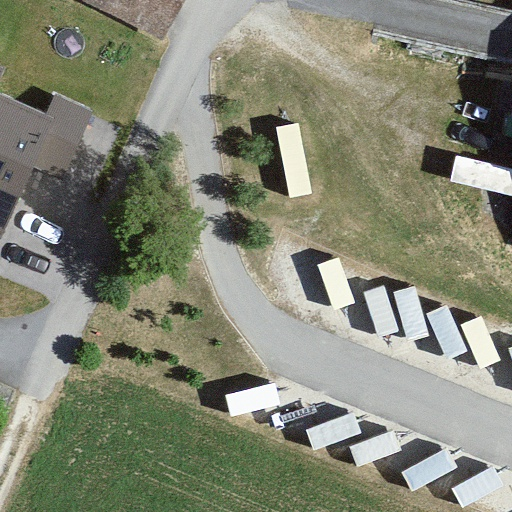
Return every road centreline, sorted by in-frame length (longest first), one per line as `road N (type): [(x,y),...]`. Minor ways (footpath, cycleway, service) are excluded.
road 1 (unknown): [(175,103),(213,134),(265,288),(292,334),(337,362),(511,428)]
road 2 (residential): [(228,0),(38,369),(0,350)]
